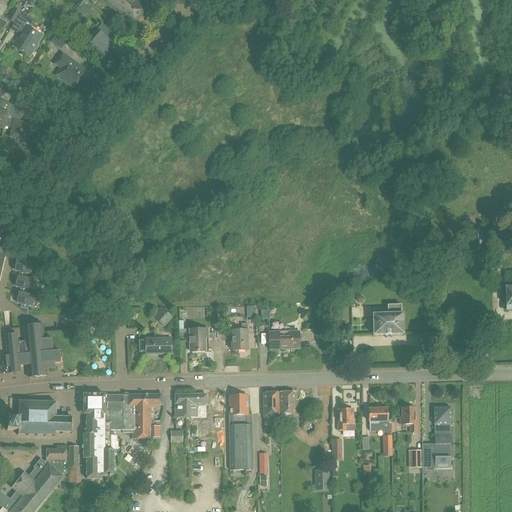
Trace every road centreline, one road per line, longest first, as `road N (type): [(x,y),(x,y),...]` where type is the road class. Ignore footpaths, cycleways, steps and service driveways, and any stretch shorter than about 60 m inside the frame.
road 1 (tertiary): [(511,374),(121,383)]
road 2 (residential): [(121,383),(112,279),(96,242),(62,206)]
road 3 (residential): [(84,120),(186,12)]
road 4 (tertiary): [(0,393),(121,383)]
